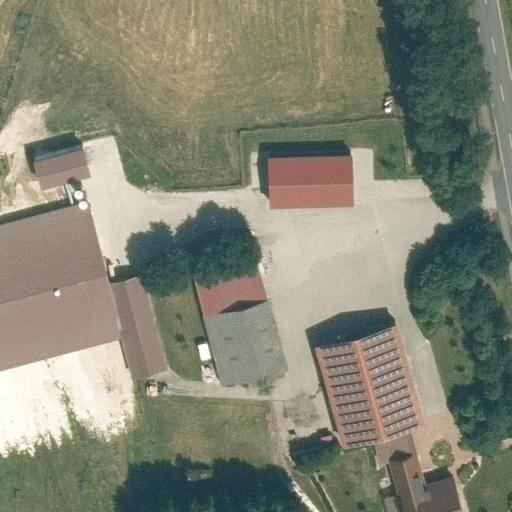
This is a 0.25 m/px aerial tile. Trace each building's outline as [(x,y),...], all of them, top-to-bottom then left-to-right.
[(91,135),(41,149),(50,179),(99,166),(91,135)] [(354,149),(269,150),(269,201),(355,200),(354,149)] [(93,195),(0,219),(0,366),(131,331),(116,277),(93,195)] [(265,255),(200,273),(210,309),(275,292),(265,255)] [(145,269),(116,277),(131,331),(141,368),(170,360),(145,269)] [(210,309),(208,310),(227,379),(294,361),(275,292),(210,309)] [(405,314),(324,336),(351,435),(432,413),(405,314)] [(407,485),(431,478),(423,447),(398,453),(407,485)] [(431,478),(407,485),(413,511),(472,511),(461,470),(431,478)]
